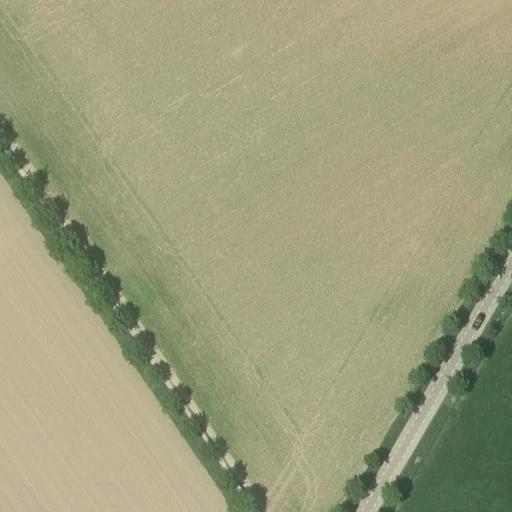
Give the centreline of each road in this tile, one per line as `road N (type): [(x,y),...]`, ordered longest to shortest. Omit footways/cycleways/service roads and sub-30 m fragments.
road 1 (track): [(0,137),(263,511)]
road 2 (unclassified): [(364,511),(511,267)]
